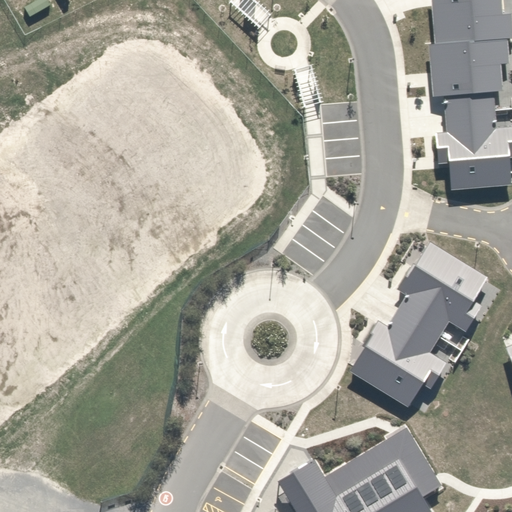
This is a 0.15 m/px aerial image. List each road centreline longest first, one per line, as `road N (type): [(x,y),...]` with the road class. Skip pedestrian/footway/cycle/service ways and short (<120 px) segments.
road 1 (residential): [(380,204),(386,150),(379,67),(352,0)]
road 2 (residential): [(248,379),(225,351),(235,308),(275,293),(306,311)]
road 3 (residential): [(248,379),(173,511)]
road 4 (residential): [(306,311),(342,283),(371,239),(380,204)]
road 5 (residential): [(380,204),(511,233)]
road 6 (residential): [(306,311),(316,346),(302,373),(273,385),(248,379)]
